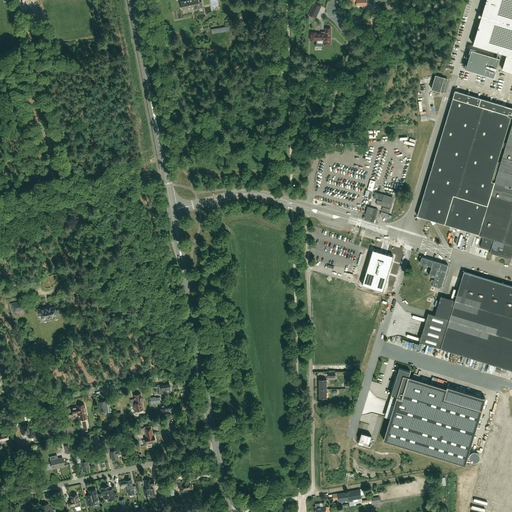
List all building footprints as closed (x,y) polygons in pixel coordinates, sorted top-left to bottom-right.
[(23,11),(20,0),(12,0),(13,1),(15,0),(17,8),(15,9),(16,13),(23,11)] [(188,0),(180,2),(182,10),(190,8),(190,10),(199,8),(198,2),(197,0),(188,0)] [(511,0),(486,0),(473,45),(506,55),(502,70),(511,73),(511,0)] [(315,18),(320,6),(319,5),(315,3),(315,4),(313,4),(308,14),(309,14),(309,15),(315,18)] [(315,34),(315,33),(309,33),(309,41),(315,41),(315,40),(323,40),(322,44),(330,45),(330,28),(325,28),(325,34),(315,34)] [(471,49),(465,69),(494,77),(499,58),(471,49)] [(435,75),(431,89),(444,93),(448,79),(435,75)] [(453,96),(417,217),(484,237),(480,248),(491,251),(490,254),(510,260),(511,260),(511,254),(511,107),(455,91),(453,96)] [(378,209),(368,206),(364,219),(374,223),(378,209)] [(391,219),(393,213),(385,210),(383,216),(391,219)] [(375,246),(365,282),(386,287),(396,252),(375,246)] [(448,265),(421,257),(420,263),(431,266),(429,275),(435,277),(432,286),(441,288),(448,265)] [(428,313),(419,342),(511,370),(511,285),(462,271),(454,299),(439,295),(433,315),(428,313)] [(24,300),(10,303),(13,314),(15,314),(15,312),(24,310),(24,312),(26,311),(24,300)] [(58,314),(59,314),(58,310),(55,311),(54,307),(50,308),(50,307),(47,308),(47,309),(37,311),(38,315),(40,315),(41,318),(46,316),(46,319),(47,319),(48,320),(52,319),(52,318),(54,318),(55,320),(57,319),(57,317),(58,317),(58,314)] [(384,440),(465,465),(486,398),(447,387),(446,388),(409,377),(410,371),(399,368),(391,394),(391,395),(397,396),(390,419),(384,440)] [(156,384),(151,385),(152,388),(158,387),(158,388),(159,394),(166,393),(165,390),(170,389),(170,388),(170,386),(169,386),(169,383),(160,385),(157,385),(156,384)] [(134,399),(130,400),(131,404),(133,404),(134,411),(143,410),(141,402),(141,399),(142,399),(141,394),(140,393),(138,394),(134,395),(135,399),(134,399)] [(108,400),(98,401),(98,402),(100,412),(107,410),(108,412),(110,412),(108,400)] [(172,403),(165,404),(164,404),(162,404),(162,403),(159,403),(160,412),(173,409),(172,403)] [(78,414),(79,420),(87,419),(86,413),(84,404),(83,405),(83,404),(80,404),(81,405),(77,406),(71,407),(73,415),(78,414)] [(482,453),(464,510),(470,511),(505,511),(511,491),(511,420),(494,415),(482,453)] [(20,427),(22,436),(28,434),(29,439),(37,437),(34,427),(30,428),(29,425),(26,426),(20,427)] [(155,439),(154,439),(152,425),(144,427),(144,428),(138,429),(139,435),(145,434),(146,444),(147,444),(148,447),(151,446),(151,443),(156,442),(155,439)] [(361,433),(359,440),(369,443),(370,441),(371,436),(366,434),(361,433)] [(357,464),(358,435),(351,435),(351,447),(353,447),(353,451),(341,450),(341,460),(349,460),(349,464),(357,464)] [(102,442),(91,445),(91,446),(94,445),(96,450),(103,448),(102,442)] [(120,449),(110,452),(112,460),(119,459),(118,455),(121,455),(120,449)] [(62,458),(58,459),(57,455),(49,456),(50,461),(51,465),(51,466),(52,465),(52,469),(64,466),(62,458)] [(86,455),(76,457),(77,463),(81,462),(83,470),(87,469),(87,467),(89,467),(88,461),(86,455)] [(20,473),(19,468),(16,467),(13,468),(12,470),(13,475),(16,476),(19,475),(20,473)] [(131,479),(119,482),(120,486),(126,485),(128,495),(135,493),(134,493),(137,492),(135,485),(133,486),(131,479)] [(152,485),(154,485),(153,480),(150,481),(150,480),(145,481),(146,488),(144,489),(146,498),(155,496),(154,487),(153,488),(152,485)] [(114,499),(113,493),(110,493),(108,486),(101,488),(103,498),(107,497),(108,500),(114,499)] [(94,503),(98,502),(95,489),(88,491),(89,495),(86,496),(88,505),(94,503)] [(360,489),(347,492),(349,501),(362,499),(361,495),(360,490),(360,489)] [(345,492),(329,495),(330,497),(333,496),(338,495),(338,499),(339,502),(343,501),(346,501),(349,501),(347,492),(345,492)] [(76,495),(75,494),(74,495),(73,496),(70,496),(71,501),(69,501),(70,509),(81,506),(80,502),(78,502),(77,495),(76,495)]
